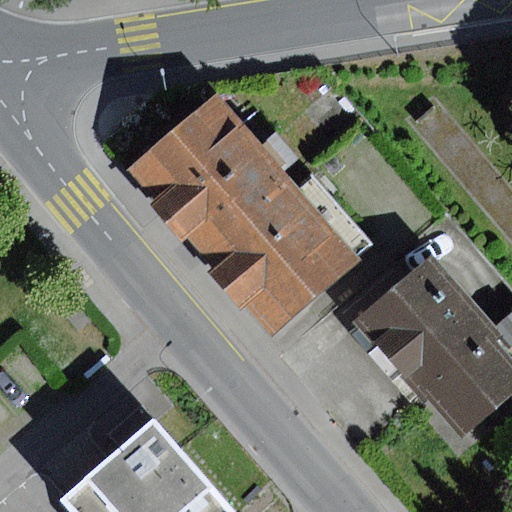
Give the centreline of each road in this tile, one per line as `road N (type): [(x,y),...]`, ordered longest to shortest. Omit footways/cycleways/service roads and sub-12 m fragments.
road 1 (residential): [(0,98),(79,203),(348,511)]
road 2 (residential): [(425,0),(0,64)]
